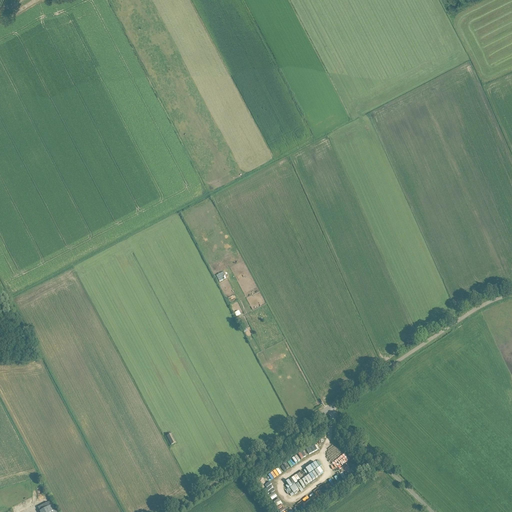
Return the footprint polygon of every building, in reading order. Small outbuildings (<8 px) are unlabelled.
[(249,328),(242,314),(241,314),(241,313),(239,314),(239,315),(237,316),(238,317),(237,317),(239,321),(244,330),(249,328)] [(176,442),(171,434),(167,436),(171,445),(176,442)] [(287,460),(290,466),(304,459),(302,453),(287,460)] [(274,477),(289,468),(286,463),(261,477),(265,484),(269,482),(271,485),(266,488),(268,490),(265,492),(272,503),(281,497),(273,483),(276,481),(274,477)] [(297,489),(323,475),(317,463),(305,469),(309,475),(304,477),(302,472),(298,474),(301,480),(294,483),(297,489)] [(56,511),(53,505),(51,501),(51,500),(47,492),(43,494),(47,502),(38,507),(40,511),(39,511),(56,511)] [(289,511),(284,503),(278,506),(281,510),(278,511),(289,511)]
